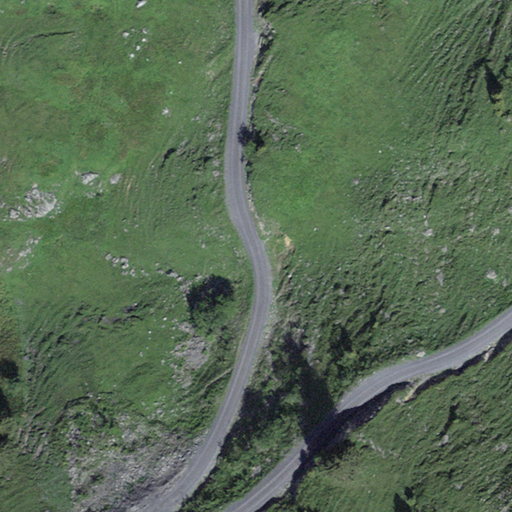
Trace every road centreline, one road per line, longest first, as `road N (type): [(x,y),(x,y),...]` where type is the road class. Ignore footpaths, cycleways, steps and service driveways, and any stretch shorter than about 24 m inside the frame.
road 1 (track): [(244,0),(237,196),(264,300),(217,440),(199,472),(152,511)]
road 2 (track): [(237,511),(367,393),(511,320)]
